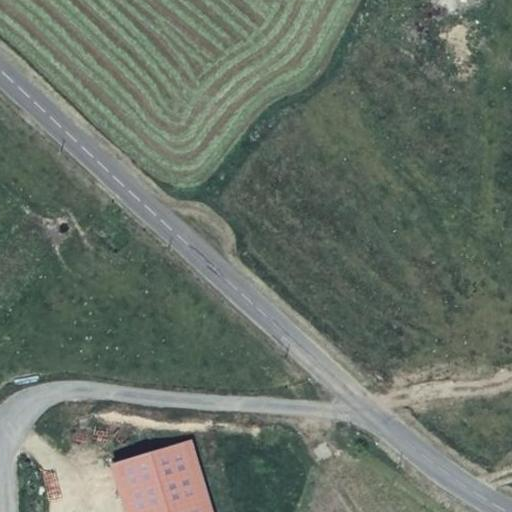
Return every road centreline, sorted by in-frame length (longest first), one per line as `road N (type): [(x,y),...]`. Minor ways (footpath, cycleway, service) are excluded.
road 1 (secondary): [(340,388),(0,69)]
road 2 (unclassified): [(4,427),(58,395),(297,397),(340,388)]
road 3 (secondary): [(511,511),(426,461),(340,388)]
